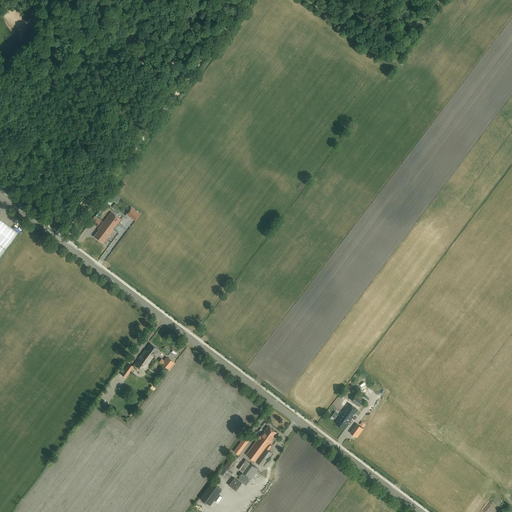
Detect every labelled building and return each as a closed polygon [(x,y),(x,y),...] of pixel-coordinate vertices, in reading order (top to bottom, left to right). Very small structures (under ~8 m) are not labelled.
[(133,217),(137,212),(132,208),(128,213),(133,217)] [(111,212),(103,222),(112,228),(114,226),(115,226),(117,223),(116,223),(117,222),(118,222),(120,219),(111,212)] [(101,222),(94,217),(90,222),(97,227),(101,222)] [(0,254),(17,232),(0,219),(0,254)] [(102,243),(113,229),(112,228),(103,222),(97,229),(98,230),(93,237),(102,243)] [(137,361),(134,365),(142,371),(147,365),(150,362),(149,362),(158,349),(150,343),(147,346),(148,347),(146,350),(145,349),(138,358),(139,359),(137,361)] [(173,362),(167,357),(162,364),(168,369),(173,362)] [(125,377),(133,367),(129,363),(121,374),(125,377)] [(362,396),(358,393),(356,396),(356,395),(352,401),(359,406),(362,408),(366,403),(362,401),(363,401),(360,399),(362,396)] [(358,410),(349,403),(346,408),(347,409),(345,411),(344,411),(342,413),(350,420),(353,416),(352,415),(354,413),(355,414),(358,410)] [(343,429),(350,420),(342,413),(335,423),(343,429)] [(358,424),(353,430),(351,433),(357,437),(359,434),(363,428),(358,424)] [(272,439),(276,433),(268,426),(263,434),(262,433),(246,454),(262,466),(272,453),(268,450),(271,446),(269,444),(272,439)] [(442,426),(438,428),(443,435),(447,433),(442,426)] [(251,437),(247,434),(234,451),(239,454),(251,437)] [(229,471),(232,467),(231,466),(237,458),(233,455),(223,467),(220,472),(228,479),(232,474),(229,471)] [(249,482),(258,469),(246,460),(239,469),(243,472),(238,479),(246,485),(248,482),(249,482)] [(234,478),(229,485),(236,490),(241,483),(234,478)] [(210,506),(222,490),(212,482),(200,498),(210,506)]
